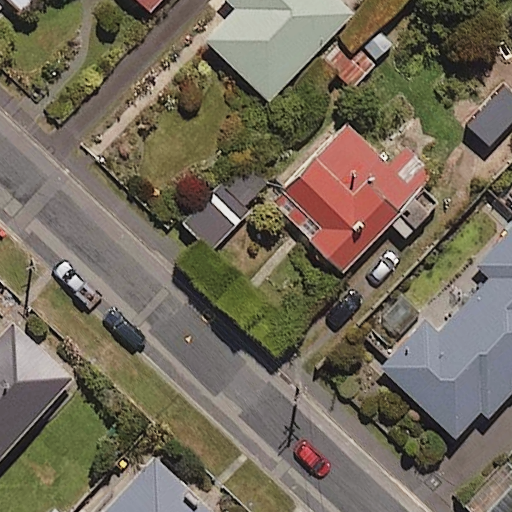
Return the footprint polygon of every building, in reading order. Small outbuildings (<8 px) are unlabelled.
[(212,0),(210,3),(220,12),(200,33),(261,90),(344,1),(342,0),(212,0)] [(494,153),(511,134),(511,99),(510,98),(475,135),(494,153)] [(389,161),(340,110),(269,177),(275,184),(266,192),(333,261),(423,175),(400,151),(389,161)] [(242,199),(263,177),(243,157),(222,179),(218,175),(178,216),(206,244),(246,204),(242,199)] [(511,217),(377,363),(448,429),(472,403),(479,410),(511,375),(511,217)] [(0,437),(66,368),(5,311),(0,316),(0,437)] [(66,450),(29,416),(4,444),(41,478),(66,450)] [(198,511),(207,502),(145,445),(83,511),(198,511)]
